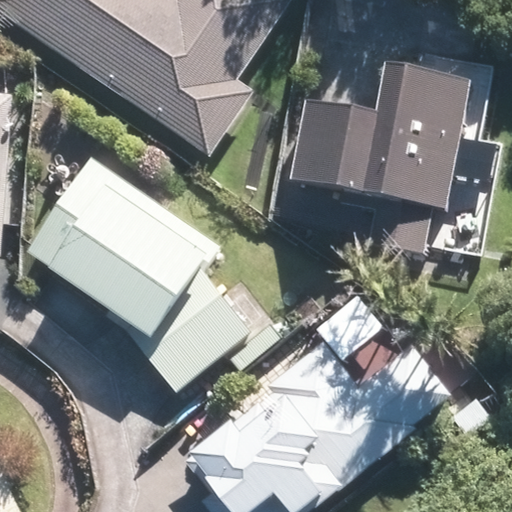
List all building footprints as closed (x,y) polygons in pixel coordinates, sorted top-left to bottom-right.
[(0,0),(0,7),(216,156),(259,95),(240,81),(294,3),(288,0),(0,0)] [(443,256),(474,85),(397,71),(388,119),(315,106),(301,183),(387,199),(378,244),(443,256)] [(0,250),(2,251),(12,101),(0,100),(0,250)] [(216,249),(90,157),(28,252),(113,321),(176,393),(249,332),(201,264),(216,249)] [(307,511),(451,401),(412,352),(363,390),(336,355),(272,405),(282,418),(254,440),(244,427),(197,463),(233,510),(231,511),(307,511)]
